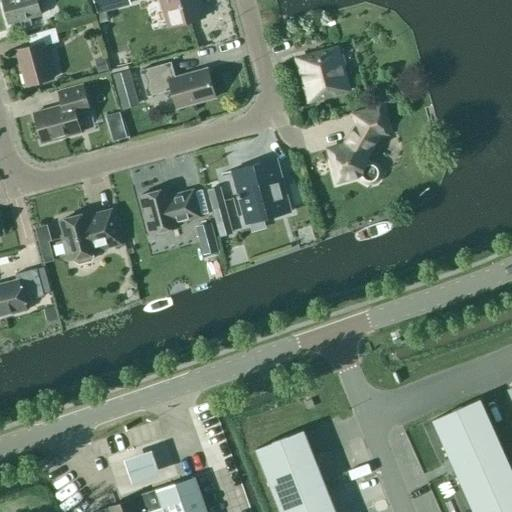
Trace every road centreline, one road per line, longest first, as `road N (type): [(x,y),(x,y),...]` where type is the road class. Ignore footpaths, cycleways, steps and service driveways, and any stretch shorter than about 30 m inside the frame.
road 1 (residential): [(0,130),(15,187),(255,127),(268,97),(242,0)]
road 2 (tertiary): [(0,446),(332,334)]
road 3 (tertiary): [(332,334),(511,266)]
road 4 (unclassified): [(364,417),(511,357)]
